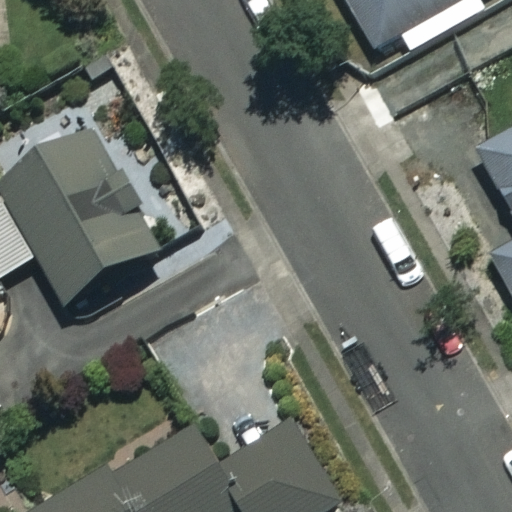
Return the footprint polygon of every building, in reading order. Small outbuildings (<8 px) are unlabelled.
[(350,0),(382,55),(400,44),(412,64),(494,17),(483,0),(350,0)] [(172,264),(83,101),(0,146),(0,278),(6,290),(46,268),(74,318),(172,264)] [(511,147),(488,161),(511,206),(511,260),(500,267),(511,290),(511,147)] [(0,426),(29,411),(0,355),(0,426)] [(229,476),(207,434),(61,511),(343,511),(303,436),(229,476)]
